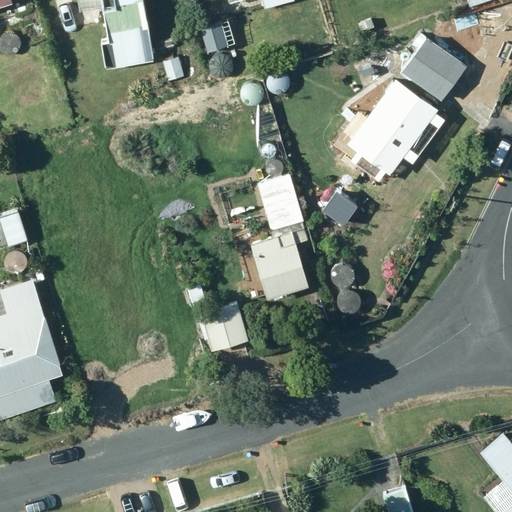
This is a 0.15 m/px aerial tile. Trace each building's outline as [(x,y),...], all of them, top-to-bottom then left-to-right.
[(0,0),(0,9),(12,6),(10,0),(0,0)] [(102,0),(114,69),(147,64),(138,12),(147,10),(144,0),(102,0)] [(404,9),(417,4),(415,0),(400,0),(404,9)] [(492,0),(466,0),(469,8),(493,2),(492,0)] [(373,125),(355,149),(390,175),(437,115),(441,119),(447,111),(439,105),(466,70),(446,54),(452,44),(435,31),(367,121),(373,125)] [(333,71),(329,56),(314,61),(318,75),(333,71)] [(184,76),(178,58),(164,63),(170,81),(184,76)] [(364,79),(376,74),(370,60),(358,64),(364,79)] [(252,128),(259,145),(270,141),(264,124),(252,128)] [(309,290),(295,246),(310,241),(290,175),(257,185),(274,240),(251,247),(252,246),(249,240),(244,239),(239,241),(237,246),(239,251),(244,254),(250,252),(250,249),(267,302),(309,290)] [(31,243),(19,212),(5,217),(17,249),(31,243)] [(64,379),(33,281),(0,291),(4,300),(0,301),(0,420),(0,422),(56,404),(49,384),(64,379)] [(45,284),(46,294),(54,293),(53,283),(45,284)] [(201,315),(212,355),(250,345),(239,305),(201,315)] [(511,511),(511,445),(504,435),(481,455),(501,480),(485,495),(496,508),(502,504),(508,511),(507,511),(511,511)] [(383,497),(387,511),(411,511),(405,490),(383,497)]
